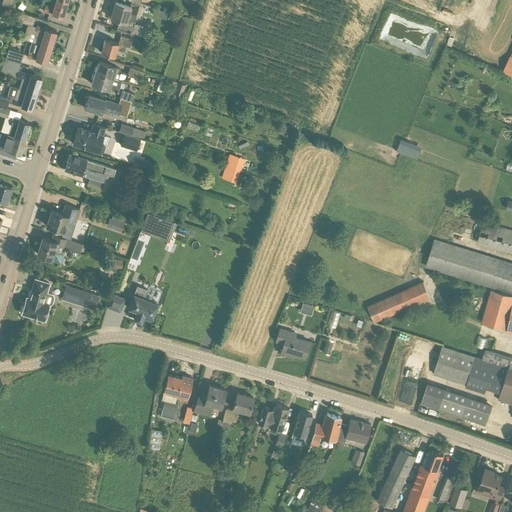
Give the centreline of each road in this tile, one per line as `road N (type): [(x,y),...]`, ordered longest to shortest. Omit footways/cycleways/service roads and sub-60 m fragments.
road 1 (residential): [(511,455),(138,341),(93,343),(0,368)]
road 2 (residential): [(37,177),(91,0)]
road 3 (residential): [(0,298),(37,177)]
